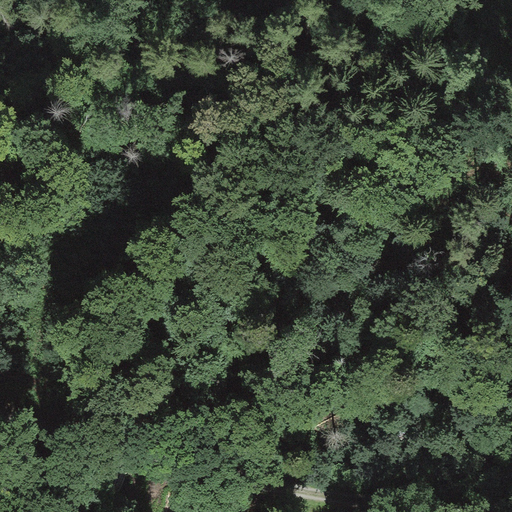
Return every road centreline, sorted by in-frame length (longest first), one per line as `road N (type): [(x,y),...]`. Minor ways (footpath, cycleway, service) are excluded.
road 1 (track): [(0,417),(312,495),(440,511)]
road 2 (track): [(289,0),(511,80)]
